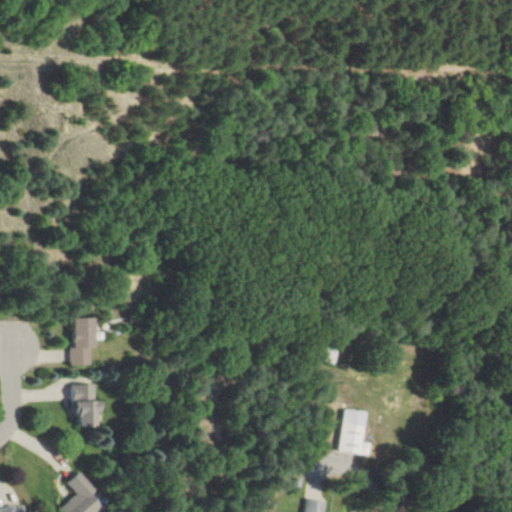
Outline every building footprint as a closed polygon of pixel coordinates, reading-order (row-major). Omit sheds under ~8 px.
[(66,318),(65,365),(86,365),(87,319),(66,318)] [(90,384),(66,385),(67,425),(91,425),(90,384)] [(361,413),(338,409),(332,451),(364,456),(366,444),(357,443),(361,413)] [(69,493),(52,511),(87,511),(94,505),(83,495),(90,488),(71,470),(58,483),(69,493)] [(316,511),(318,502),(299,499),(296,511),(316,511)] [(0,511),(20,511),(18,503),(0,508),(0,511)]
